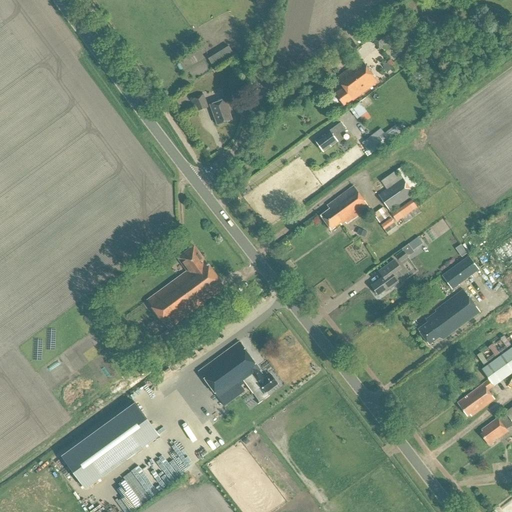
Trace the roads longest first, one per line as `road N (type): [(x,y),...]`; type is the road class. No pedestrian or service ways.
road 1 (tertiary): [(453,511),(195,181)]
road 2 (tertiary): [(195,181),(60,0)]
road 3 (unclassified): [(195,181),(235,150),(246,130),(275,0)]
